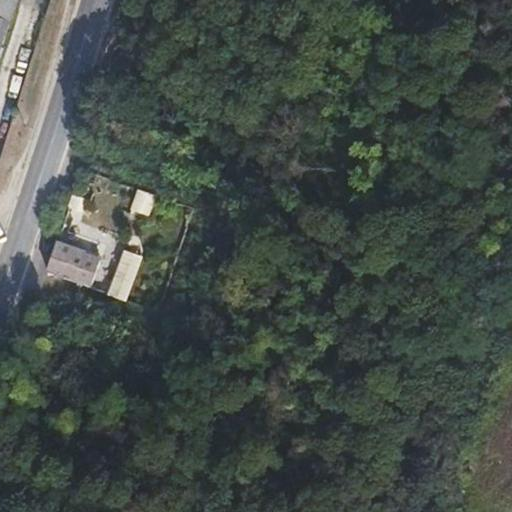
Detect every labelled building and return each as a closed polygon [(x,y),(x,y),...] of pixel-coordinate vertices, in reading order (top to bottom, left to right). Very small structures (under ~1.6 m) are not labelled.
[(0,0),(0,37),(12,0),(0,0)] [(147,216),(154,198),(136,191),(129,209),(147,216)] [(78,238),(74,249),(57,243),(47,273),(90,288),(103,246),(78,238)] [(109,295),(113,282),(100,277),(97,290),(109,295)] [(158,312),(164,296),(150,292),(145,307),(158,312)] [(43,337),(46,327),(49,320),(34,315),(28,332),(43,337)]
